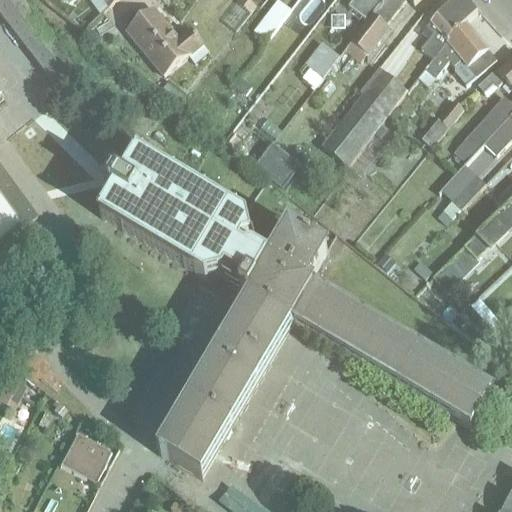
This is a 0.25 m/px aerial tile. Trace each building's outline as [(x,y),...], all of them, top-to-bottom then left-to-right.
[(89,0),(98,14),(119,0),(89,0)] [(354,0),(348,7),(365,21),(382,0),(354,0)] [(463,0),(457,0),(437,18),(452,34),(463,25),(476,14),(463,0)] [(270,47),(292,13),(277,2),(254,36),(270,47)] [(154,7),(123,29),(162,82),(207,48),(193,28),(178,39),(154,7)] [(372,18),(350,46),(367,59),(389,31),(372,18)] [(486,52),(463,25),(452,34),(444,41),(468,68),(486,52)] [(323,49),(300,79),(319,93),(342,62),(323,49)] [(511,62),(498,75),(511,90),(511,62)] [(379,75),(323,148),(349,168),(405,96),(379,75)] [(434,151),(462,111),(452,104),(424,144),(434,151)] [(511,117),(511,111),(503,104),(466,145),(477,155),(483,148),(511,117)] [(511,117),(483,148),(495,160),(511,142),(511,117)] [(252,295),(162,455),(205,479),(290,329),(470,430),(494,389),(313,287),(335,250),(292,226),(274,258),(254,249),(247,252),(242,248),(246,240),(254,237),(250,219),(138,154),(102,218),(208,281),(221,278),(252,295)] [(466,169),(440,196),(459,214),(485,187),(466,169)] [(0,250),(36,222),(0,172),(0,250)] [(511,204),(477,239),(489,252),(511,229),(511,204)] [(477,239),(432,281),(447,298),(481,267),(477,262),(489,252),(477,239)] [(103,342),(98,352),(102,360),(113,361),(118,352),(114,343),(103,342)] [(59,470),(95,488),(113,453),(77,435),(59,470)] [(225,511),(256,511),(229,492),(219,507),(225,511)]
